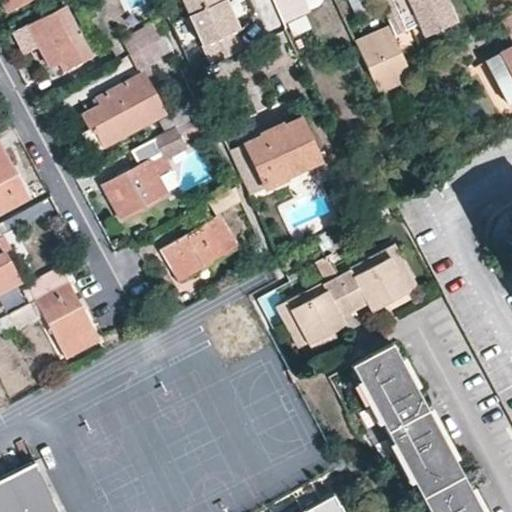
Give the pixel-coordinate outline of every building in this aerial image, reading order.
[(1,0),(6,9),(22,0),(1,0)] [(181,0),(188,15),(217,1),(217,0),(181,0)] [(231,21),(222,0),(218,0),(217,1),(188,15),(209,62),(239,49),(231,31),(227,23),(231,21)] [(271,0),(280,18),(300,9),(303,7),(299,0),(271,0)] [(375,0),(381,11),(387,26),(391,34),(414,23),(422,38),(453,23),(442,0),(375,0)] [(88,55),(61,5),(25,23),(14,30),(25,50),(36,44),(48,66),(55,62),(60,70),(88,55)] [(511,11),(500,18),(511,40),(511,45),(499,52),(499,55),(505,65),(496,70),(501,81),(496,83),(503,97),(506,103),(511,99),(511,11)] [(114,30),(119,39),(146,25),(142,16),(114,30)] [(153,20),(146,25),(119,39),(122,46),(127,55),(163,35),(157,19),(153,20)] [(235,29),(231,21),(227,23),(231,31),(235,29)] [(387,26),(354,42),(378,93),(410,77),(407,68),(405,64),(396,44),(391,34),(387,26)] [(167,40),(163,35),(127,55),(134,69),(145,64),(148,71),(160,66),(160,63),(174,57),(167,40)] [(499,55),(491,59),(496,70),(505,65),(499,55)] [(97,150),(97,147),(147,121),(161,113),(147,84),(142,75),(139,75),(101,95),(95,97),(99,104),(82,113),(79,114),(86,127),(86,129),(81,133),(90,153),(97,150)] [(186,102),(187,106),(160,121),(165,131),(173,126),(199,112),(193,98),(186,102)] [(263,142),(266,150),(248,157),(261,185),(263,188),(284,179),(282,176),(316,161),(313,154),(307,141),(298,120),(296,118),(282,125),(280,123),(259,133),(259,136),(263,142)] [(117,215),(119,218),(165,193),(160,186),(156,178),(155,175),(167,168),(162,157),(184,145),(173,126),(165,131),(163,132),(129,150),(137,166),(105,184),(101,185),(117,215)] [(243,146),(248,157),(266,150),(263,142),(259,136),(245,142),(242,144),(243,146)] [(0,209),(26,196),(0,147),(0,209)] [(323,183),(334,177),(327,162),(319,165),(316,167),(318,172),(323,183)] [(155,175),(156,178),(160,186),(165,193),(177,187),(167,168),(155,175)] [(235,247),(216,214),(182,234),(159,248),(168,263),(178,280),(189,275),(235,247)] [(0,236),(0,289),(17,281),(2,252),(7,250),(0,236)] [(391,244),(383,248),(406,291),(415,286),(391,244)] [(353,309),(366,303),(370,311),(382,304),(389,299),(392,304),(409,296),(406,291),(383,248),(352,264),(347,267),(348,269),(335,276),(353,309)] [(28,302),(33,300),(66,282),(58,266),(25,284),(26,288),(21,290),(28,302)] [(331,330),(343,324),(340,316),(353,309),(335,276),(321,283),(320,281),(284,301),(306,343),(309,350),(328,340),(324,333),(331,330)] [(93,334),(85,320),(73,295),(66,282),(33,300),(44,321),(62,357),(97,340),(93,334)] [(17,286),(0,296),(0,300),(6,310),(24,299),(17,286)] [(392,304),(389,299),(382,304),(385,308),(392,304)] [(297,348),(306,343),(284,301),(275,306),(279,315),(297,348)] [(0,316),(0,330),(12,324),(12,321),(8,312),(0,316)] [(324,333),(328,340),(334,336),(331,330),(324,333)] [(479,511),(389,344),(348,364),(427,511),(479,511)] [(0,511),(58,511),(33,462),(28,461),(0,475),(0,511)] [(343,511),(332,490),(319,497),(311,482),(270,506),(272,511),(343,511)]
